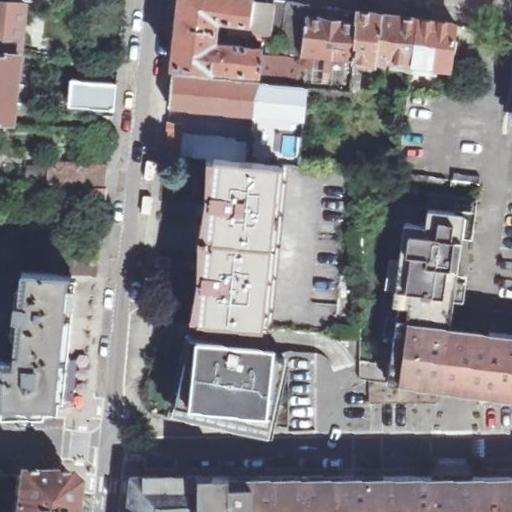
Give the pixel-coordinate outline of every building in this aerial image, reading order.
[(0,0),(0,51),(21,54),(26,3),(0,0)] [(250,29),(254,0),(253,0),(181,0),(179,23),(216,27),(217,17),(228,19),(226,31),(249,35),(250,29)] [(264,31),(268,2),(254,0),(250,29),(264,31)] [(308,16),(309,17),(310,4),(285,0),(275,0),(273,24),(284,25),(281,48),(304,51),(308,16)] [(377,58),(413,63),(419,19),(358,10),(357,22),(353,58),(353,61),(377,64),(377,58)] [(303,53),(353,58),(357,22),(309,17),(308,16),(304,51),(303,53)] [(413,63),(449,68),(456,24),(419,19),(413,63)] [(262,56),(263,47),(214,42),(216,27),(179,23),(174,63),(261,72),(262,56)] [(0,122),(13,123),(21,54),(0,51),(0,122)] [(303,60),(262,56),(261,72),(301,76),(303,60)] [(358,67),(353,66),(350,90),(308,86),(306,98),(336,101),(337,92),(352,93),(352,89),(360,90),(361,71),(357,71),(358,67)] [(306,98),(308,86),(173,73),(170,107),(249,114),(249,121),(304,127),(306,98)] [(70,105),(115,109),(116,96),(117,83),(72,78),(70,105)] [(165,154),(180,155),(183,123),(169,121),(165,154)] [(301,166),(304,127),(249,121),(246,161),(288,165),(301,166)] [(270,327),(288,165),(246,161),(215,159),(210,210),(204,274),(199,320),(270,327)] [(24,160),(23,176),(44,177),(45,161),(24,160)] [(86,185),(107,187),(109,168),(51,163),(49,185),(82,184),(86,185)] [(398,179),(444,185),(445,178),(399,172),(398,179)] [(454,179),(480,183),(481,176),(455,172),(454,179)] [(84,202),(105,204),(107,187),(86,185),(84,202)] [(450,333),(466,213),(429,208),(427,225),(406,222),(394,305),(399,305),(388,383),(414,386),(416,375),(443,380),(448,343),(450,333)] [(65,272),(73,273),(98,274),(100,261),(66,258),(65,272)] [(0,411),(11,411),(58,411),(67,332),(73,273),(65,272),(53,271),(25,272),(0,269),(0,411)] [(511,312),(493,310),(488,349),(483,385),(480,402),(511,402),(511,312)] [(268,346),(180,337),(175,356),(162,412),(266,433),(281,360),(265,357),(268,346)] [(472,384),(483,385),(488,349),(478,347),(448,343),(443,380),(472,384)] [(73,511),(76,485),(68,476),(18,475),(16,510),(11,509),(10,511),(73,511)] [(132,475),(128,511),(198,511),(198,475),(132,475)] [(432,511),(432,476),(405,476),(237,475),(229,475),(198,475),(198,511),(432,511)] [(473,511),(474,475),(447,475),(432,476),(432,511),(473,511)] [(473,511),(511,511),(511,475),(474,475),(473,511)]
